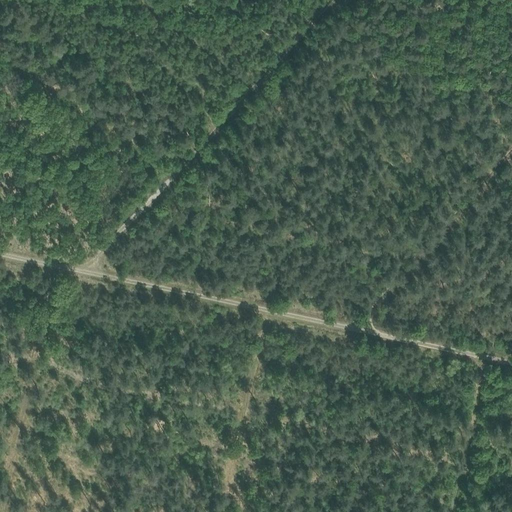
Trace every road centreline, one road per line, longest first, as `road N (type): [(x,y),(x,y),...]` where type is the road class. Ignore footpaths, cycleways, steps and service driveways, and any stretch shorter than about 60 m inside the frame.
road 1 (track): [(359,328),(0,254)]
road 2 (track): [(480,356),(359,328)]
